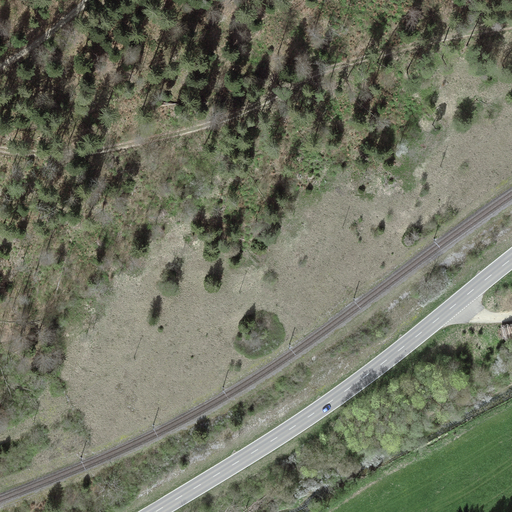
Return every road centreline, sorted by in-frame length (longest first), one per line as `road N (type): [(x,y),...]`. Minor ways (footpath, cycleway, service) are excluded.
road 1 (primary): [(511,261),(311,419),(159,511)]
road 2 (track): [(0,74),(114,0)]
